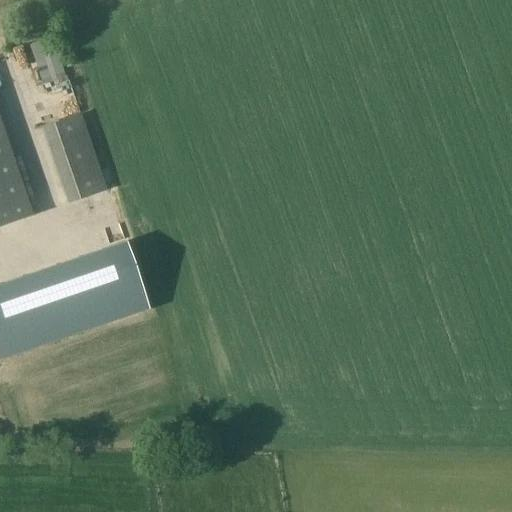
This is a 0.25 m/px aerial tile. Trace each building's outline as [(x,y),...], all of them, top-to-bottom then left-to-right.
[(64,77),(52,38),(28,45),(41,84),(64,77)] [(58,189),(98,180),(80,103),(40,112),(58,189)] [(0,227),(31,217),(0,124),(0,227)] [(14,157),(21,179),(30,177),(23,154),(14,157)] [(104,253),(0,288),(0,363),(147,313),(126,251),(124,246),(104,253)]
